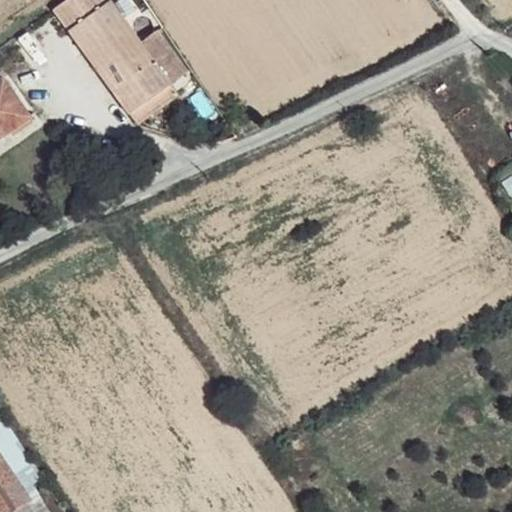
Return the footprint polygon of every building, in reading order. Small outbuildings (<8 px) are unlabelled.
[(109,0),(67,0),(56,8),(130,113),(170,85),(186,72),(156,32),(140,43),(110,2),(109,0)] [(133,0),(112,0),(110,2),(140,43),(156,32),(133,0)] [(5,78),(0,82),(0,139),(26,122),(12,102),(19,98),(5,78)] [(170,85),(130,113),(138,125),(177,97),(170,85)] [(31,118),(19,98),(12,102),(26,122),(31,118)] [(0,452),(0,511),(47,511),(37,496),(32,499),(0,452)]
